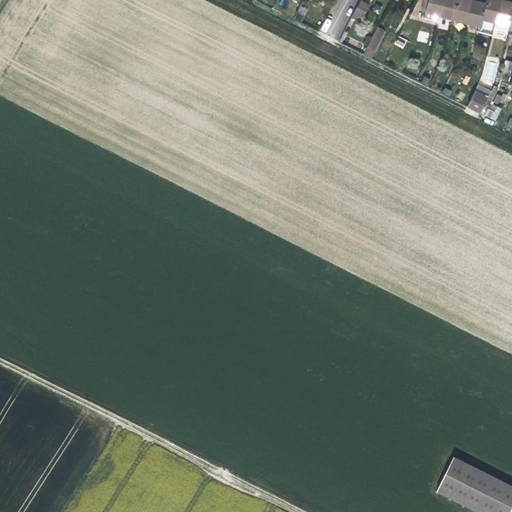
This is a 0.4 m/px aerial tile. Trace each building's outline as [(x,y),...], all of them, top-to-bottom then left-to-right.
[(369,5),(360,0),(353,12),(362,17),(369,5)] [(439,15),(442,0),(427,0),(425,12),(423,19),(437,23),(439,15)] [(442,0),(439,15),(452,19),(456,0),(442,0)] [(466,22),(471,0),(456,0),(452,19),(466,22)] [(478,1),(473,0),(471,0),(466,22),(480,25),(482,18),(485,3),(478,1)] [(495,21),(500,0),(486,0),(485,3),(482,18),(495,21)] [(511,1),(507,1),(504,0),(500,0),(495,21),(493,29),(493,30),(507,34),(508,30),(510,20),(511,14),(511,1)] [(360,22),(362,17),(353,12),(351,17),(360,22)] [(480,25),(493,29),(495,21),(482,18),(480,25)] [(385,31),(377,27),(363,54),(371,58),(385,31)] [(478,84),(475,90),(488,97),(491,91),(478,84)] [(487,99),(491,101),(498,87),(494,85),(491,91),(488,97),(487,99)] [(487,99),(488,97),(475,90),(467,106),(480,113),(487,99)] [(504,103),(504,95),(495,95),(495,103),(504,103)] [(495,120),(501,109),(490,103),(491,101),(487,99),(480,113),(495,120)] [(436,493),(474,511),(510,511),(511,509),(511,488),(453,459),(436,493)]
